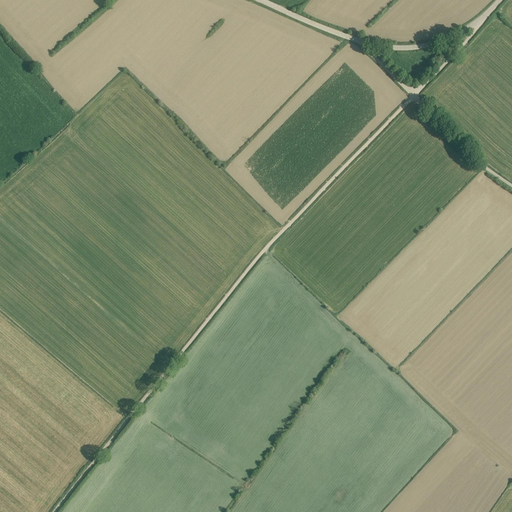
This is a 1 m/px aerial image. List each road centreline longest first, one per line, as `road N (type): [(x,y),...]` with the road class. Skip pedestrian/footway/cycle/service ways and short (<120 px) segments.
road 1 (track): [(414,96),(247,269),(56,511)]
road 2 (unclassified): [(511,186),(414,96)]
road 3 (tertiary): [(478,22),(420,47),(364,43)]
